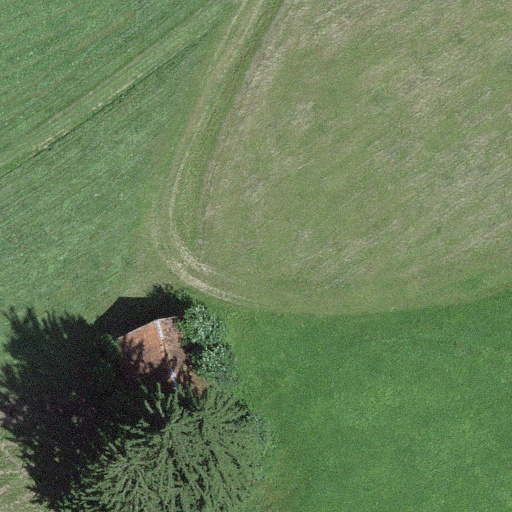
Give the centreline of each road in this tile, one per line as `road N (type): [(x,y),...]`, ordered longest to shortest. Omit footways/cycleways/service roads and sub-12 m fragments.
road 1 (track): [(263,0),(155,194),(176,254),(218,292),(511,335)]
road 2 (track): [(229,0),(154,67),(0,148)]
